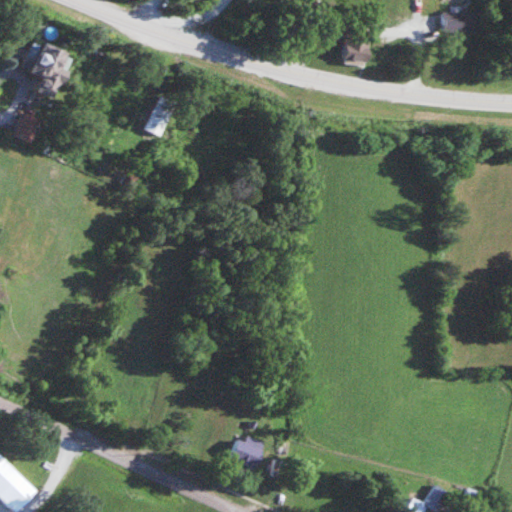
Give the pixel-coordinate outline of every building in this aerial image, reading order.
[(440,10),(440,31),(475,31),(475,10),(440,10)] [(345,60),(371,60),(371,32),(345,32),(345,60)] [(38,90),(57,97),(72,53),(41,42),(31,71),(43,75),(38,90)] [(172,101),(157,94),(141,127),(157,135),(172,101)] [(31,142),(41,117),(22,109),(12,134),(31,142)] [(261,451),(235,438),(226,456),(252,469),(261,451)] [(0,497),(16,511),(36,488),(0,456),(0,497)] [(269,475),(279,475),(279,460),(269,460),(269,475)]
